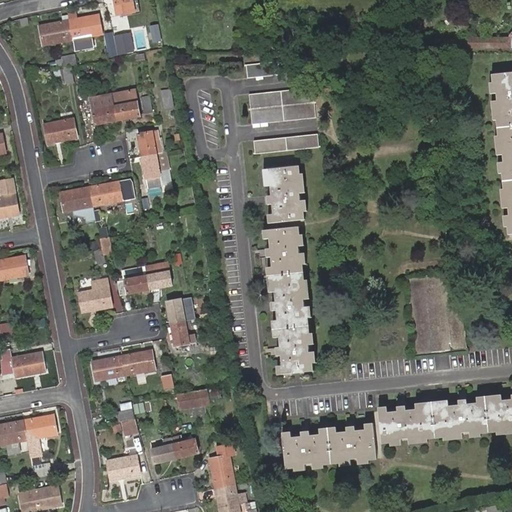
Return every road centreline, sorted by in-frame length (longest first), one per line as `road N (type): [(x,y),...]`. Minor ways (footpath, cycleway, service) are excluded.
road 1 (residential): [(36,179),(14,78),(0,51)]
road 2 (residential): [(87,511),(89,469),(75,391)]
